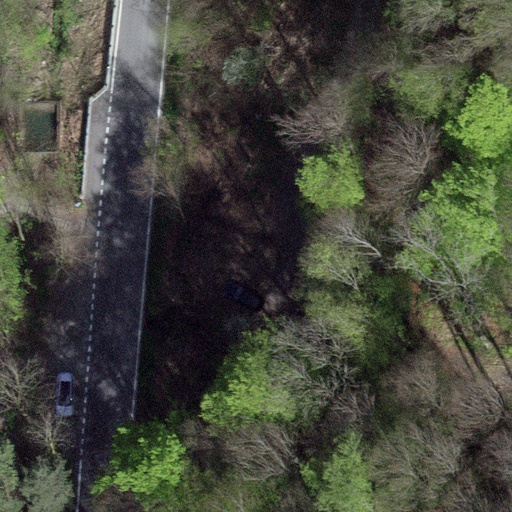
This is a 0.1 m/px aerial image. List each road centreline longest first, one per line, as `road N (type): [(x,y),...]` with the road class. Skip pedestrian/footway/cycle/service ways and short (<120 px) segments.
road 1 (track): [(105,457),(153,458),(223,432),(250,412),(275,374),(365,0)]
road 2 (tertiary): [(145,0),(100,511)]
